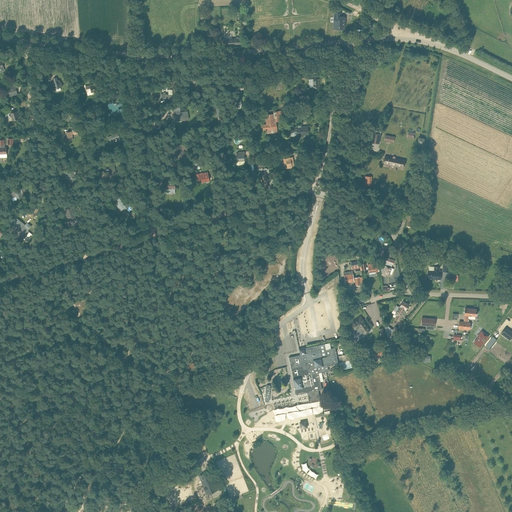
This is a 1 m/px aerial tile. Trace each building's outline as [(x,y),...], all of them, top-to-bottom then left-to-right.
[(334,28),(344,29),(345,24),(345,17),(340,17),(341,12),(334,12),(334,23),(334,28)] [(222,39),(222,45),(242,44),(242,38),(239,38),(239,37),(235,37),(236,38),(222,39)] [(54,81),(52,81),(53,88),(55,88),(56,90),(60,89),(59,86),(63,85),(59,79),(58,80),(56,77),(54,77),(54,81)] [(90,88),(91,92),(96,91),(95,87),(97,87),(96,83),(85,85),(86,89),(90,88)] [(5,87),(8,97),(18,94),(15,84),(5,87)] [(228,99),(229,105),(234,104),(235,107),(242,106),(241,102),(237,102),(237,98),(228,99)] [(117,104),(114,105),(113,103),(108,105),(111,114),(113,113),(114,115),(124,111),(121,104),(122,104),(122,103),(117,104)] [(293,114),(293,115),(293,116),(302,115),(301,107),(294,108),(293,114)] [(180,112),(179,108),(177,108),(178,112),(174,113),(174,118),(187,117),(187,111),(180,112)] [(17,111),(11,113),(13,120),(19,118),(17,111)] [(274,111),(274,113),(265,114),(266,124),(263,124),(264,130),(265,130),(266,130),(267,130),(266,130),(277,128),(276,123),(274,123),(273,121),(275,121),(279,121),(278,111),(274,111)] [(298,125),(298,126),(292,126),(293,132),(297,132),(297,135),(309,134),(308,126),(301,127),(301,124),(298,125)] [(73,129),(72,129),(72,131),(67,131),(68,137),(73,136),(72,134),(73,134),(80,134),(80,128),(73,129)] [(371,142),(379,144),(381,134),(373,132),(371,142)] [(118,133),(107,137),(110,145),(115,142),(114,139),(120,137),(118,133)] [(183,149),(188,148),(187,144),(174,146),(177,160),(185,158),(183,149)] [(396,167),(403,169),(405,160),(385,156),(383,164),(390,166),(390,164),(397,166),(396,167)] [(287,164),(288,167),(291,166),(291,165),(293,165),(292,158),(284,159),(284,164),(287,164)] [(110,170),(105,172),(104,171),(100,172),(102,179),(117,174),(114,166),(110,168),(110,170)] [(69,170),(64,171),(66,179),(68,183),(76,180),(73,169),(69,170)] [(209,181),(208,174),(205,175),(204,174),(202,174),(201,173),(197,174),(198,180),(201,179),(202,183),(206,182),(206,183),(209,182),(209,181)] [(175,193),(175,188),(174,181),(166,182),(167,189),(168,194),(175,193)] [(7,192),(8,196),(11,195),(12,201),(22,198),(23,199),(24,198),(21,188),(11,191),(11,190),(7,192)] [(120,192),(114,197),(116,200),(117,199),(123,209),(129,204),(126,200),(125,201),(122,196),(120,192)] [(66,209),(71,225),(79,222),(78,218),(76,218),(72,207),(66,209)] [(416,216),(408,215),(407,225),(408,225),(410,226),(410,225),(415,226),(416,216)] [(24,224),(20,229),(21,230),(20,232),(18,235),(24,239),(30,232),(27,231),(29,228),(24,224)] [(385,266),(380,264),(381,272),(383,272),(382,274),(385,275),(386,272),(389,273),(388,274),(389,274),(389,273),(391,267),(392,264),(393,264),(394,260),(385,257),(384,261),(387,262),(386,265),(385,265),(385,266)] [(368,264),(370,276),(377,275),(376,272),(379,271),(377,262),(368,264)] [(442,271),(451,271),(451,263),(443,263),(442,271)] [(439,271),(439,267),(434,267),(434,271),(428,270),(428,278),(436,278),(436,279),(440,279),(441,271),(439,271)] [(355,281),(354,277),(354,278),(352,271),(343,273),(344,275),(345,283),(355,281)] [(396,319),(399,321),(400,318),(406,310),(409,304),(403,301),(399,307),(396,305),(393,310),(396,312),(396,313),(399,315),(398,317),(396,319)] [(465,308),(464,322),(467,322),(468,322),(468,315),(476,316),(476,309),(465,308)] [(351,323),(361,336),(370,330),(360,317),(351,323)] [(435,319),(422,317),(421,325),(435,326),(435,319)] [(459,321),(458,328),(470,330),(471,322),(468,322),(467,322),(464,322),(459,321)] [(395,326),(392,329),(386,324),(384,327),(388,338),(391,337),(398,329),(395,326)] [(502,333),(510,339),(511,336),(511,332),(506,328),(502,333)] [(405,339),(408,343),(414,337),(411,333),(405,339)] [(477,340),(472,346),(478,350),(486,339),(480,334),(476,340),(477,340)] [(399,344),(403,351),(407,349),(403,342),(399,344)] [(336,352),(336,350),(335,350),(335,348),(326,350),(325,343),(319,345),(323,366),(320,366),(322,372),(328,371),(328,366),(338,364),(336,352)] [(323,366),(319,345),(299,349),(300,355),(289,357),(290,362),(293,378),(296,390),(294,391),(295,393),(296,393),(296,395),(307,392),(308,393),(310,393),(310,392),(322,389),(318,373),(322,372),(320,366),(323,366)] [(376,356),(381,354),(383,361),(387,360),(382,347),(374,350),(376,356)] [(203,459),(210,457),(205,445),(199,448),(203,459)] [(229,465),(232,472),(240,469),(235,454),(220,459),(223,467),(229,465)] [(216,490),(209,471),(200,475),(207,494),(216,490)]
